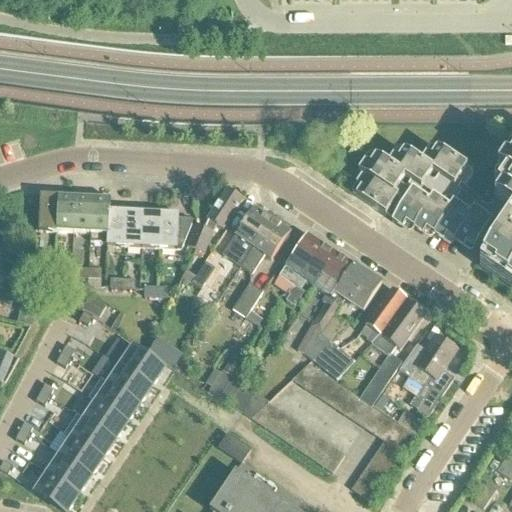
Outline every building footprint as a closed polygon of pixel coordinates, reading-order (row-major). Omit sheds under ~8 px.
[(511,154),(497,174),(507,181),(498,193),(501,194),(491,209),(486,210),(464,195),(473,181),(473,178),(433,151),(430,152),(421,166),(402,153),(396,161),(394,160),(388,168),(374,159),(369,167),(366,165),(359,175),(363,179),(358,187),(360,188),(353,199),(386,221),(402,232),(405,228),(422,239),(425,234),(442,246),(446,241),(463,252),(466,247),(475,252),(486,235),(492,239),(491,240),(496,244),(483,264),(496,272),(494,275),(511,287),(511,154)] [(195,230),(187,251),(195,254),(203,257),(204,258),(216,229),(223,234),(243,204),(226,194),(207,225),(203,233),(195,230)] [(39,236),(56,237),(58,200),(40,199),(39,236)] [(56,237),(74,238),(75,201),(58,200),(56,237)] [(74,238),(91,239),(93,202),(75,201),(74,238)] [(90,246),(107,247),(109,215),(110,215),(111,203),(93,202),(91,239),(90,246)] [(226,254),(222,260),(240,272),(272,224),(254,212),(226,254)] [(106,251),(124,252),(126,216),(110,215),(109,215),(107,247),(106,251)] [(124,252),(142,253),(144,217),(126,216),(124,252)] [(142,253),(159,254),(161,217),(144,217),(142,253)] [(161,217),(159,254),(177,255),(181,255),(192,229),(192,223),(178,222),(179,218),(171,218),(161,217)] [(272,224),(240,272),(251,280),(264,260),(271,265),(291,236),(272,224)] [(307,239),(279,281),(296,292),(324,250),(307,239)] [(289,300),(286,305),(294,311),(304,297),(300,294),(305,286),(314,292),(336,259),(324,250),(296,292),(295,292),(288,297),(289,300)] [(39,263),(50,269),(56,260),(44,254),(39,263)] [(336,259),(314,292),(324,298),(331,303),(353,270),(336,259)] [(56,260),(50,269),(61,274),(66,265),(56,260)] [(196,281),(191,287),(201,294),(215,273),(205,267),(196,281)] [(381,289),(353,270),(331,303),(340,309),(342,310),(345,305),(363,316),(381,289)] [(76,283),(89,284),(89,273),(76,273),(76,283)] [(89,273),(89,284),(101,284),(101,274),(89,273)] [(186,275),(182,282),(191,288),(191,287),(196,281),(186,275)] [(110,294),(122,294),(123,284),(110,283),(110,294)] [(123,284),(122,294),(135,295),(135,284),(123,284)] [(249,288),(232,315),(245,323),(250,316),(263,296),(249,288)] [(144,301),(156,302),(157,291),(144,291),(144,301)] [(157,291),(156,302),(169,302),(169,292),(157,291)] [(383,338),(406,305),(391,295),(361,338),(367,342),(372,336),(380,341),(383,338)] [(79,311),(99,322),(106,310),(87,298),(79,311)] [(327,308),(321,317),(330,323),(340,309),(331,303),(324,298),(321,304),(327,308)] [(360,403),(367,408),(372,411),(401,367),(391,360),(396,353),(399,355),(425,319),(406,305),(383,338),(380,341),(373,351),(387,361),(360,403)] [(79,325),(79,326),(88,330),(92,322),(83,317),(79,325)] [(330,323),(321,317),(311,331),(320,337),(330,323)] [(303,359),(312,366),(332,348),(316,336),(303,359)] [(410,360),(399,375),(408,382),(422,391),(416,400),(424,405),(417,415),(427,422),(446,392),(453,381),(442,374),(456,353),(436,340),(419,366),(410,360)] [(332,348),(312,366),(337,385),(355,367),(332,348)] [(65,350),(61,359),(70,364),(74,355),(65,350)] [(129,351),(116,369),(151,392),(163,374),(129,351)] [(222,375),(228,380),(236,370),(241,363),(234,358),(222,375)] [(61,359),(56,368),(65,372),(70,364),(61,359)] [(103,360),(91,378),(101,384),(100,384),(139,410),(151,392),(116,369),(103,360)] [(292,385),(306,394),(318,376),(309,370),(292,385)] [(211,391),(209,395),(220,403),(232,383),(228,380),(222,375),(220,378),(211,391)] [(306,394),(316,401),(328,382),(318,376),(306,394)] [(316,401),(325,407),(338,389),(328,382),(316,401)] [(232,383),(220,403),(232,411),(241,389),(236,386),(232,383)] [(100,384),(88,402),(127,428),(139,410),(100,384)] [(45,389),(40,397),(49,402),(54,393),(45,389)] [(232,411),(243,418),(254,398),(241,389),(232,411)] [(325,407),(335,414),(347,395),(338,389),(325,407)] [(335,414),(345,420),(357,402),(347,395),(335,414)] [(40,397),(35,406),(44,411),(49,402),(40,397)] [(243,418),(251,423),(267,408),(268,407),(254,398),(243,418)] [(77,419),(76,420),(115,446),(127,428),(88,402),(88,403),(92,406),(81,422),(77,419)] [(345,420),(354,426),(367,408),(360,403),(357,402),(345,420)] [(251,423),(265,432),(277,414),(267,408),(251,423)] [(354,426),(364,433),(376,414),(372,411),(367,408),(354,426)] [(265,432),(275,439),(287,421),(277,414),(265,432)] [(364,433),(374,439),(386,421),(376,414),(364,433)] [(397,428),(415,440),(421,430),(404,418),(397,428)] [(76,420),(64,438),(102,464),(115,446),(76,420)] [(275,439),(284,445),(296,427),(287,421),(275,439)] [(374,439),(384,446),(403,458),(415,440),(397,428),(386,421),(374,439)] [(24,427),(20,436),(28,440),(33,432),(24,427)] [(284,445),(294,452),(306,433),(296,427),(284,445)] [(294,452),(304,458),(316,440),(306,433),(294,452)] [(60,435),(48,453),(56,459),(90,482),(102,464),(64,438),(60,435)] [(20,436),(15,444),(24,449),(28,440),(20,436)] [(219,453),(241,468),(250,454),(228,439),(219,453)] [(304,458),(313,464),(325,446),(316,440),(304,458)] [(313,464),(323,471),(335,453),(325,446),(313,464)] [(384,446),(377,455),(396,468),(403,458),(384,446)] [(335,453),(323,471),(333,477),(345,459),(335,453)] [(377,455),(371,465),(390,478),(396,468),(377,455)] [(499,476),(508,482),(511,476),(511,456),(499,476)] [(56,459),(44,477),(78,500),(90,482),(56,459)] [(371,465),(364,475),(384,487),(390,478),(371,465)] [(3,466),(0,471),(0,475),(7,480),(12,471),(3,466)] [(307,511),(242,468),(236,477),(235,477),(211,511),(307,511)] [(364,475),(358,484),(377,497),(384,487),(364,475)] [(47,480),(35,498),(56,511),(69,511),(78,500),(44,477),(43,477),(47,480)] [(487,483),(476,500),(485,506),(496,488),(487,483)] [(377,497),(358,484),(352,494),(371,507),(377,497)]
